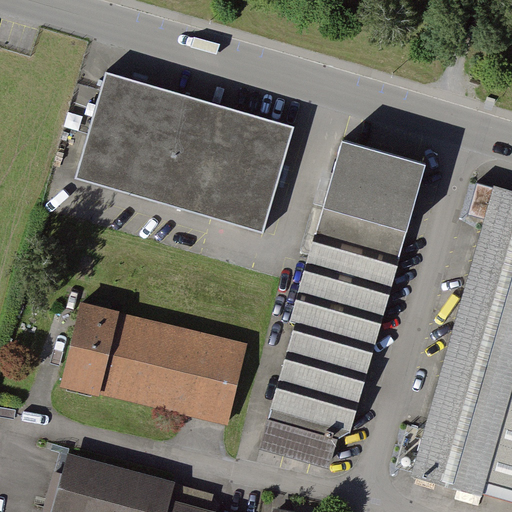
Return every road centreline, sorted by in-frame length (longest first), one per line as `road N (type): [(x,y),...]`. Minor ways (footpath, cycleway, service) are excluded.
road 1 (residential): [(511,143),(30,0)]
road 2 (track): [(436,120),(477,0)]
